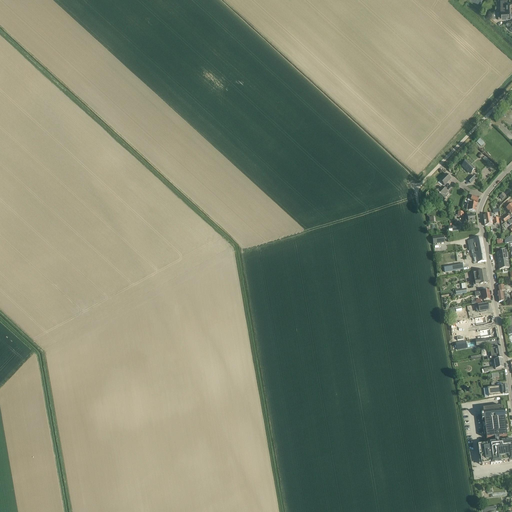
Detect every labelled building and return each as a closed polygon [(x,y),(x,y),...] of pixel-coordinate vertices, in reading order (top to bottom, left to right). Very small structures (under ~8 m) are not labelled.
[(501,1),(501,11),(511,10),(511,2),(506,3),(506,0),(501,1)] [(501,19),(503,18),(508,18),(508,17),(511,16),(511,10),(501,11),(501,19)] [(492,133),(486,139),(497,149),(502,143),(492,133)] [(480,139),(475,144),(480,148),(481,146),(484,143),(485,143),(480,139)] [(467,162),(463,167),(470,174),(474,169),(467,162)] [(451,179),(446,174),(440,181),(445,186),(451,179)] [(439,190),(434,195),(441,203),(447,197),(445,195),(447,193),(442,187),(439,190)] [(476,212),(477,204),(470,203),(470,205),(467,205),(466,210),(476,212)] [(470,214),(467,214),(468,219),(465,219),(466,224),(472,223),(472,222),(475,221),(474,215),(470,216),(470,214)] [(444,236),(432,238),(433,245),(445,243),(444,236)] [(479,256),(485,255),(482,238),(467,241),(469,248),(477,246),(479,256)] [(477,257),(478,263),(486,262),(485,255),(479,256),(477,246),(469,248),(470,254),(472,253),(473,258),(477,257)] [(508,261),(506,252),(497,254),(498,262),(508,261)] [(508,261),(498,262),(499,270),(509,269),(508,261)] [(463,270),(462,263),(444,266),(445,273),(463,270)] [(475,282),(487,280),(486,271),(481,272),(474,273),(471,274),(473,281),(475,281),(475,282)] [(499,303),(505,302),(507,301),(505,294),(506,294),(506,292),(505,292),(504,287),(505,287),(505,286),(497,287),(498,293),(497,293),(499,303)] [(480,292),(475,293),(475,295),(476,297),(481,297),(483,296),(484,301),(485,301),(490,300),(490,299),(489,291),(480,292)] [(478,305),(479,313),(489,311),(487,303),(478,305)] [(494,346),(490,346),(491,351),(492,355),(492,359),(496,358),(497,358),(502,357),(500,347),(497,348),(497,345),(494,346)] [(504,368),(502,359),(494,361),(495,364),(493,364),(494,367),(495,366),(496,369),(504,368)] [(508,395),(507,386),(488,389),(489,397),(508,395)] [(495,444),(478,446),(480,455),(480,454),(482,465),(509,461),(511,460),(511,440),(500,443),(500,441),(499,437),(507,436),(503,407),(483,410),(484,414),(485,419),(484,419),(485,423),(486,423),(487,434),(486,434),(487,439),(495,438),(495,444)]
